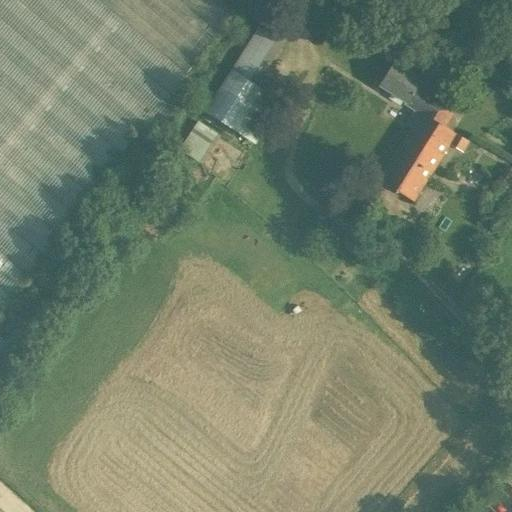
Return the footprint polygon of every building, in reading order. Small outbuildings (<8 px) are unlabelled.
[(233,12),(217,0),(0,0),(0,311),(193,81),(183,73),(233,12)] [(287,32),(263,17),(202,115),(251,145),(277,104),(252,87),(287,32)] [(410,127),(377,180),(413,203),(449,144),(455,134),(445,128),(456,110),(431,94),(433,90),(420,83),(421,81),(393,64),(378,87),(405,104),(404,105),(415,111),(406,125),(410,127)] [(199,124),(181,152),(201,165),(219,137),(199,124)] [(449,146),(461,154),(468,143),(456,135),(449,146)] [(511,168),(507,166),(498,182),(507,187),(511,178),(511,168)] [(0,386),(16,367),(7,359),(46,313),(29,299),(0,333),(0,386)]
